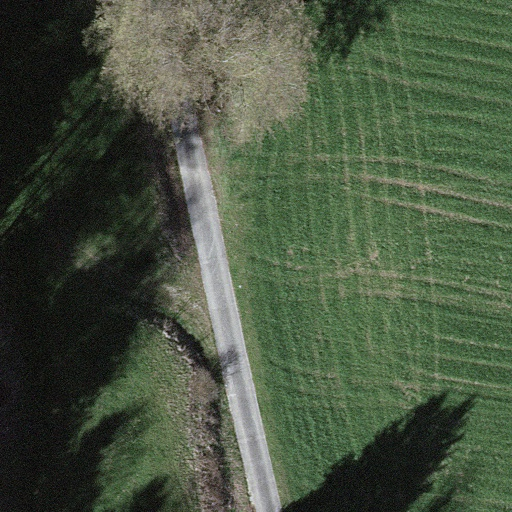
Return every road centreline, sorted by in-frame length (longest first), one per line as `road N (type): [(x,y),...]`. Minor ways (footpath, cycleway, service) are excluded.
road 1 (track): [(162,0),(279,511)]
road 2 (track): [(229,303),(76,267),(25,215)]
